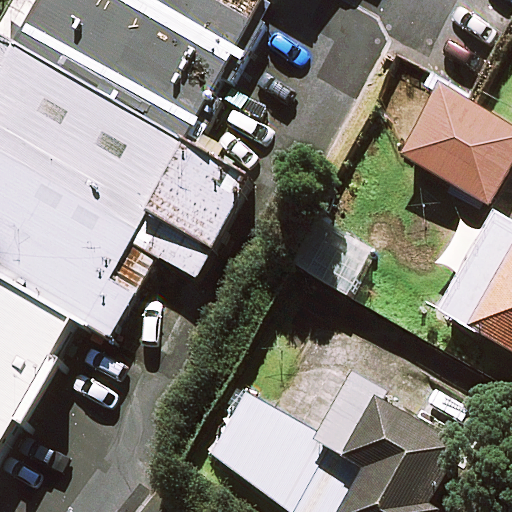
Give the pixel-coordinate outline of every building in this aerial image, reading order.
[(278,12),(257,0),(59,0),(29,53),(193,149),(278,12)] [(193,149),(29,53),(0,98),(0,238),(106,298),(193,149)] [(511,182),(511,134),(449,101),(412,170),(495,214),(511,182)] [(511,230),(504,226),(449,325),(511,359),(511,230)] [(0,486),(106,298),(0,238),(0,486)] [(432,511),(470,456),(367,387),(324,450),(256,405),(216,465),(285,511),(432,511)]
